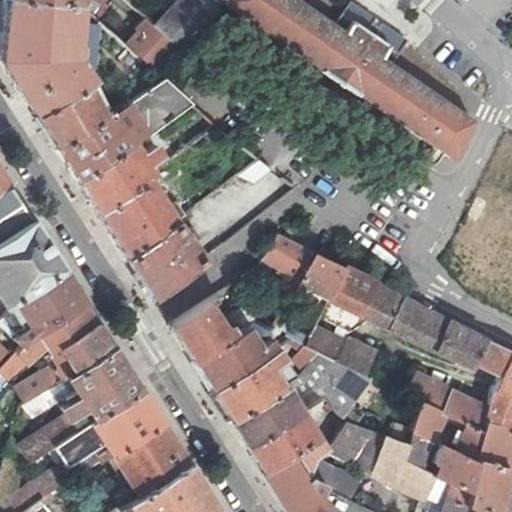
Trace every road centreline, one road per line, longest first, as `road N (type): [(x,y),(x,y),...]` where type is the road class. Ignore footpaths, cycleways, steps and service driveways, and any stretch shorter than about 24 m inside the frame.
road 1 (unclassified): [(0,112),(254,511)]
road 2 (residential): [(509,75),(414,274),(511,335)]
road 3 (unknown): [(130,316),(273,212),(352,139)]
road 4 (unknown): [(307,108),(200,31)]
